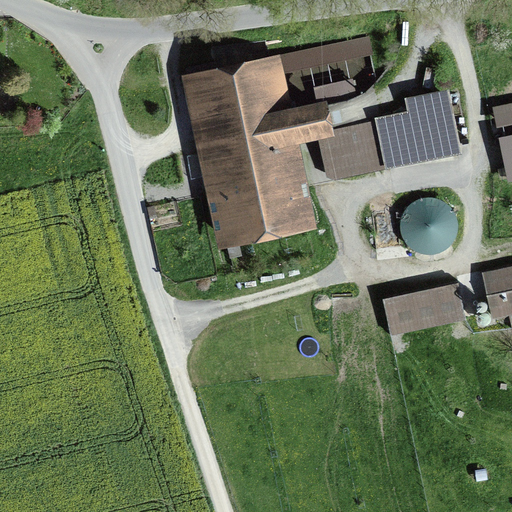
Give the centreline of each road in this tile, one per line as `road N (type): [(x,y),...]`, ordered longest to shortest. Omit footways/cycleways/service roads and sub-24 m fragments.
road 1 (track): [(223,511),(103,84),(143,27)]
road 2 (unclassified): [(352,0),(143,27),(60,17),(23,0)]
